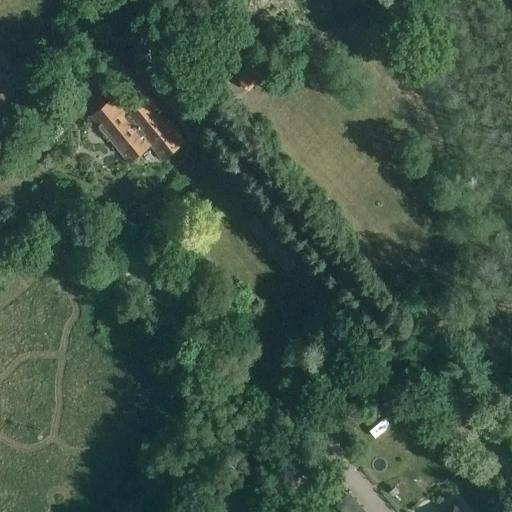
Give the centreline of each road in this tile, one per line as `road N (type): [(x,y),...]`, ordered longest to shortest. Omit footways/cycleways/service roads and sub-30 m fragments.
road 1 (track): [(511,473),(187,100)]
road 2 (unknown): [(415,362),(384,354),(328,380),(255,453),(219,511)]
